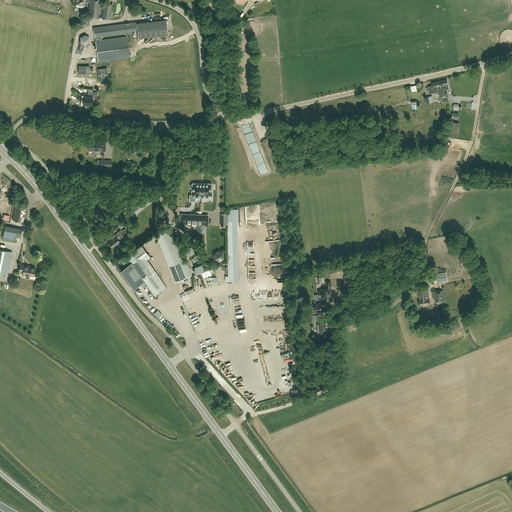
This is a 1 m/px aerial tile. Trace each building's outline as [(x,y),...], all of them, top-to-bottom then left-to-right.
[(99,18),(100,6),(103,6),(101,19),(110,20),(112,4),(101,3),(101,0),(76,0),(76,4),(85,5),(85,2),(89,2),(87,17),(99,18)] [(168,35),(167,27),(166,19),(136,23),(136,22),(94,27),(98,62),(129,57),(127,36),(102,40),(102,37),(137,32),(138,38),(168,35)] [(83,45),(89,45),(88,37),(77,38),(78,52),(85,52),(85,53),(90,53),(90,47),(84,48),(83,45)] [(107,68),(97,69),(99,81),(108,80),(107,68)] [(449,89),(447,79),(439,81),(440,86),(437,87),(439,92),(441,98),(448,97),(446,90),(449,89)] [(439,92),(437,87),(440,86),(439,81),(432,83),(432,85),(428,87),(429,94),(439,92)] [(83,105),(84,105),(86,106),(87,105),(87,104),(92,105),(93,98),(97,98),(97,92),(93,92),(93,93),(89,92),(88,96),(84,96),(83,105)] [(457,138),(459,123),(449,121),(446,136),(457,138)] [(105,151),(105,145),(102,144),(102,141),(89,140),(88,150),(105,151)] [(98,178),(96,180),(90,184),(94,188),(101,183),(98,178)] [(212,189),(213,189),(213,185),(212,185),(212,183),(192,183),(192,184),(190,184),(190,189),(192,189),(192,191),(191,191),(191,196),(195,196),(195,198),(209,198),(209,197),(212,197),(212,191),(212,189)] [(23,221),(26,206),(15,204),(12,219),(23,221)] [(184,223),(184,226),(197,226),(197,224),(206,224),(206,218),(200,217),(201,215),(189,214),(189,217),(182,217),(182,223),(184,223)] [(124,216),(122,217),(117,221),(120,225),(124,221),(127,219),(124,216)] [(5,225),(4,228),(2,240),(15,243),(16,237),(20,237),(22,229),(5,225)] [(191,275),(171,225),(155,231),(174,281),(191,275)] [(126,238),(120,230),(117,232),(118,233),(112,237),(113,239),(109,242),(112,247),(120,241),(122,240),(123,241),(126,238)] [(154,296),(166,287),(146,258),(149,256),(140,244),(126,255),(154,296)] [(0,273),(7,274),(12,252),(0,249),(0,273)] [(34,276),(35,268),(29,267),(30,266),(20,264),(19,270),(21,271),(20,273),(26,274),(25,276),(26,278),(28,278),(29,277),(30,275),(34,276)] [(142,280),(133,268),(131,265),(125,269),(127,272),(131,278),(129,279),(134,287),(142,280)] [(434,283),(448,281),(446,272),(433,274),(434,283)] [(326,282),(327,288),(321,289),(322,290),(318,291),(319,294),(314,294),(315,299),(319,299),(319,300),(323,299),(323,302),(332,300),(331,288),(330,281),(326,282)] [(428,299),(428,296),(427,289),(417,290),(419,300),(418,300),(419,305),(430,304),(429,299),(428,299)] [(434,291),(435,302),(445,301),(443,290),(434,291)] [(326,332),(325,326),(326,326),(325,321),(317,322),(318,333),(326,332)]
